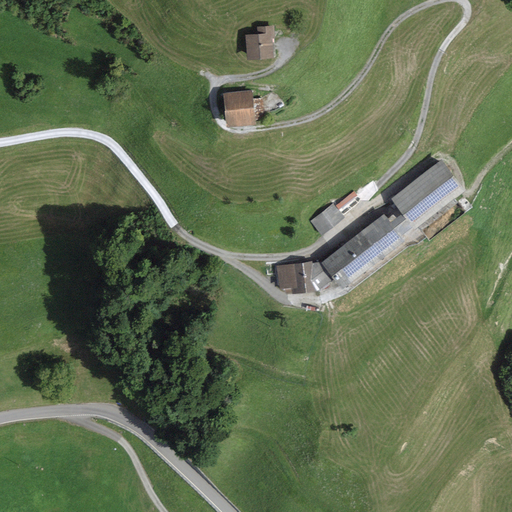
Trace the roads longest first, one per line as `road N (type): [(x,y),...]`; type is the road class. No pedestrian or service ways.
road 1 (track): [(0,143),(58,133),(103,139),(177,229),(200,244),(224,253),(296,255),(345,225),(408,152),(437,61),(466,19),(463,0)]
road 2 (track): [(440,0),(394,24),(344,95),(300,123),(226,129),(212,98),(228,78),(271,70),(291,45)]
road 3 (tertiary): [(0,418),(119,413),(230,511)]
road 4 (track): [(165,511),(128,448),(79,421),(74,410)]
